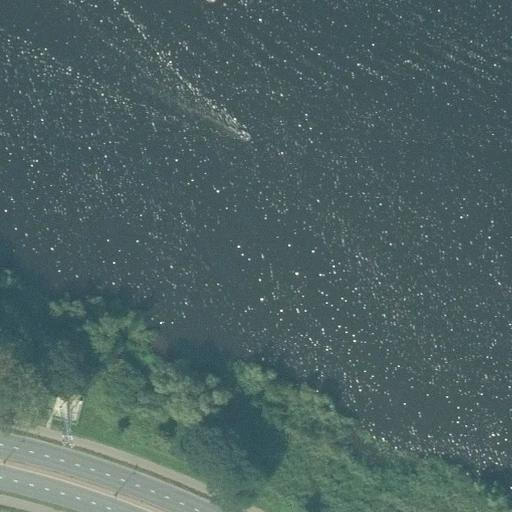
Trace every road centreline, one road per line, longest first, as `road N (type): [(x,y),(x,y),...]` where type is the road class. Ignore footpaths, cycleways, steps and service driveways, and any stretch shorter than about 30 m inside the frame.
road 1 (secondary): [(201,511),(0,445)]
road 2 (secondary): [(0,478),(116,511)]
